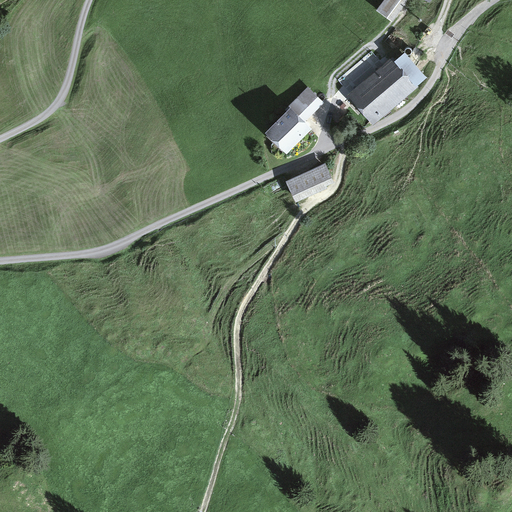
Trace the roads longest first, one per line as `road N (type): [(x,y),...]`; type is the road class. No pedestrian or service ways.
road 1 (track): [(0,259),(111,243),(389,120),(426,90),(453,35),(495,0)]
road 2 (track): [(199,511),(234,403),(235,314),(298,211),(335,183),(349,135)]
road 3 (track): [(86,0),(61,90),(42,114),(0,135)]
